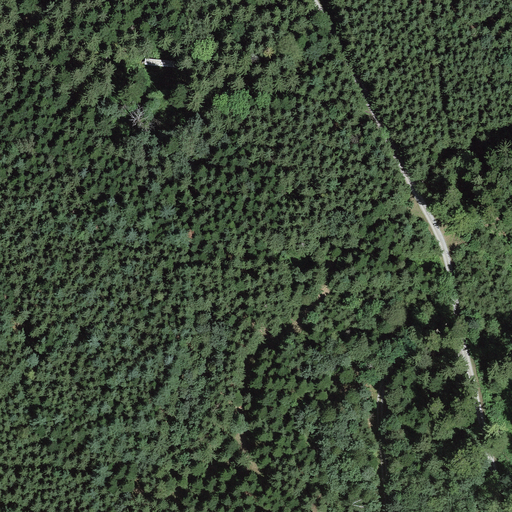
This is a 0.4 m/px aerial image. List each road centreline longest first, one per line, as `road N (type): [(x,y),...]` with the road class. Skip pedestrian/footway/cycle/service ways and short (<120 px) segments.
road 1 (track): [(309,0),(445,252),(501,511)]
road 2 (track): [(463,356),(425,348),(384,375),(378,410),(386,511)]
